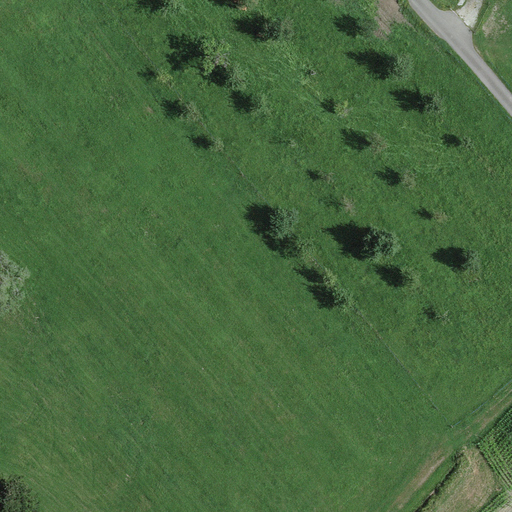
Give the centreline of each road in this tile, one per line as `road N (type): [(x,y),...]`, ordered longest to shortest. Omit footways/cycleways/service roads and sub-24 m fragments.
road 1 (track): [(386,511),(511,386)]
road 2 (residential): [(417,0),(511,109)]
